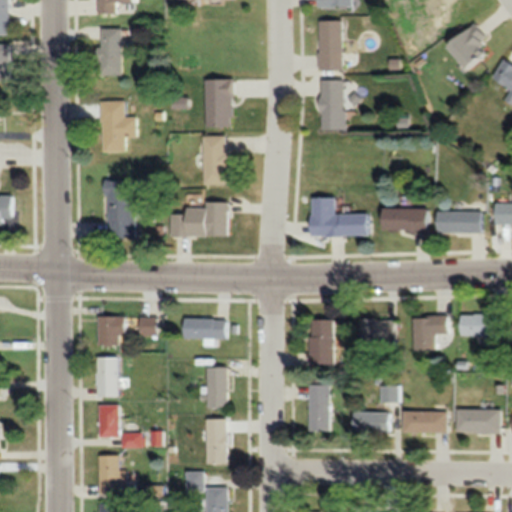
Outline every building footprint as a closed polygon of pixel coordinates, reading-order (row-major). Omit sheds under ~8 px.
[(0,0),(0,34),(13,34),(12,0),(0,0)] [(119,13),(119,3),(137,2),(136,0),(98,0),(99,14),(119,13)] [(344,20),(320,20),(320,70),(344,70),(344,20)] [(490,37),(476,23),(450,46),(470,69),(489,52),(482,45),(490,37)] [(124,28),(102,28),(102,75),(124,75),(124,28)] [(13,43),(0,43),(0,80),(13,80),(13,43)] [(495,78),(511,86),(511,88),(507,99),(511,101),(511,63),(504,60),(495,78)] [(234,79),(207,79),(207,126),(235,126),(234,79)] [(346,80),(321,80),(321,130),(346,130),(346,80)] [(103,100),(104,151),(128,151),(128,138),(138,137),(138,116),(127,116),(127,100),(103,100)] [(206,183),(231,183),(231,135),(206,135),(206,183)] [(137,237),(137,179),(109,180),(109,237),(137,237)] [(0,224),(6,224),(6,217),(15,217),(15,195),(0,194),(0,224)] [(337,197),(312,197),(312,237),(371,237),(370,214),(337,214),(337,197)] [(230,236),(230,202),(189,202),(189,214),(172,214),(172,236),(230,236)] [(511,202),(498,202),(498,225),(511,224),(511,202)] [(430,208),(386,208),(386,231),(430,231),(430,208)] [(484,211),(440,211),(440,232),(484,232),(484,211)] [(501,335),(501,314),(462,314),(462,335),(501,335)] [(415,315),(415,350),(437,350),(437,334),(449,334),(449,315),(415,315)] [(99,345),(119,345),(119,335),(127,335),(127,316),(99,316),(99,345)] [(158,316),(141,316),(141,335),(158,335),(158,316)] [(228,318),(186,318),(186,337),(206,337),(206,345),(217,345),(217,338),(228,338),(228,318)] [(362,319),(362,342),(396,342),(396,319),(362,319)] [(311,365),(335,365),(335,320),(311,320),(311,365)] [(98,395),(119,395),(119,356),(98,356),(98,395)] [(229,366),(209,366),(209,407),(229,407),(229,366)] [(331,430),(331,385),(311,385),(311,430),(331,430)] [(399,401),(399,386),(384,386),(384,401),(399,401)] [(121,404),(100,404),(100,437),(122,437),(122,447),(144,447),(144,432),(121,432),(121,404)] [(503,432),(503,408),(459,408),(459,432),(503,432)] [(449,411),(406,411),(406,432),(449,432),(449,411)] [(391,412),(357,412),(357,431),(391,431),(391,412)] [(209,418),(209,464),(229,464),(229,418),(209,418)] [(127,465),(119,465),(119,454),(100,454),(100,492),(127,492),(127,465)] [(188,471),(188,491),(207,491),(207,471),(188,471)] [(230,511),(231,487),(209,487),(208,511),(230,511)] [(99,511),(120,511),(121,502),(100,503),(99,511)]
